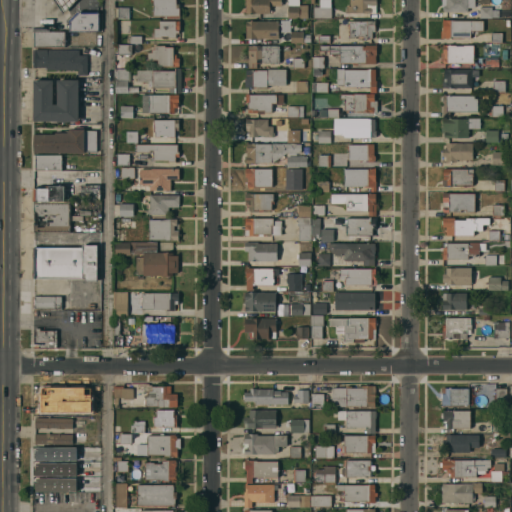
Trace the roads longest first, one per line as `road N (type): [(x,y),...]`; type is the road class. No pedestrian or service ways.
road 1 (residential): [(410,0),(409,511)]
road 2 (residential): [(213,0),(214,511)]
road 3 (residential): [(511,363),(0,363)]
road 4 (primary): [(3,1),(2,511)]
